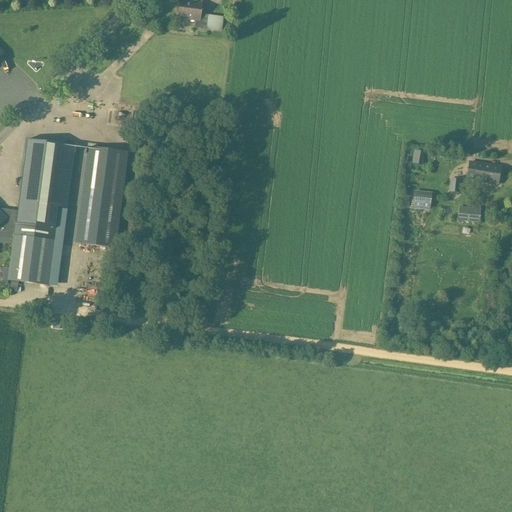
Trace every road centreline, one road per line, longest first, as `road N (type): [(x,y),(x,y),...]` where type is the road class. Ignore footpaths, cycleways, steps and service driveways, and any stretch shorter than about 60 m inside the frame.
road 1 (track): [(105,316),(511,372)]
road 2 (unclassified): [(0,134),(125,0)]
